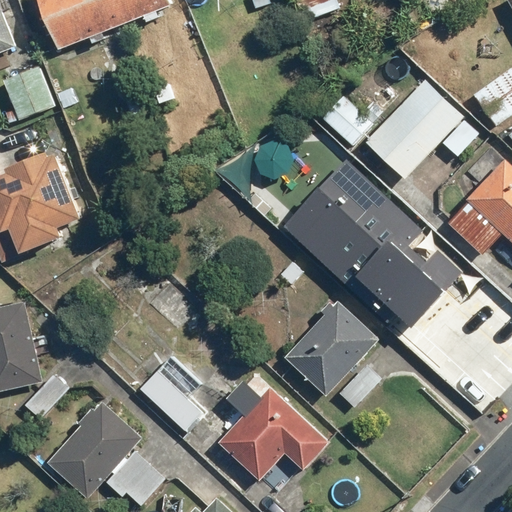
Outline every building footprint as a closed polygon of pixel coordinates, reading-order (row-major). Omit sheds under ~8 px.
[(0,0),(0,55),(27,47),(10,0),(0,0)] [(48,0),(68,48),(182,3),(180,0),(48,0)] [(345,0),(314,0),(304,5),(313,22),(348,5),(345,0)] [(424,0),(427,4),(421,8),(434,28),(462,10),(455,0),(424,0)] [(16,122),(24,119),(61,106),(46,64),(9,77),(20,108),(12,111),(16,122)] [(511,119),(511,69),(482,91),(505,124),(511,119)] [(402,101),(374,73),(332,117),(360,144),(402,101)] [(464,114),(426,78),(366,141),(404,177),(464,114)] [(0,243),(8,262),(74,234),(70,224),(94,216),(69,150),(62,152),(59,147),(20,164),(21,168),(0,175),(0,243)] [(511,156),(474,197),(511,232),(511,156)] [(347,161),(285,226),(348,284),(355,276),(410,328),(464,272),(347,161)] [(335,299),(281,356),(323,396),(377,339),(335,299)] [(35,301),(0,307),(0,390),(51,380),(35,301)] [(210,385),(178,355),(146,389),(193,433),(206,419),(203,416),(209,410),(197,399),(210,385)] [(391,378),(375,363),(347,392),(363,407),(391,378)] [(77,385),(62,372),(33,404),(48,418),(77,385)] [(279,379),(232,442),(268,483),(294,448),(313,471),(334,443),(279,379)] [(114,399),(54,459),(93,497),(152,437),(114,399)] [(241,511),(243,510),(226,494),(211,510),(204,503),(195,511),(241,511)]
